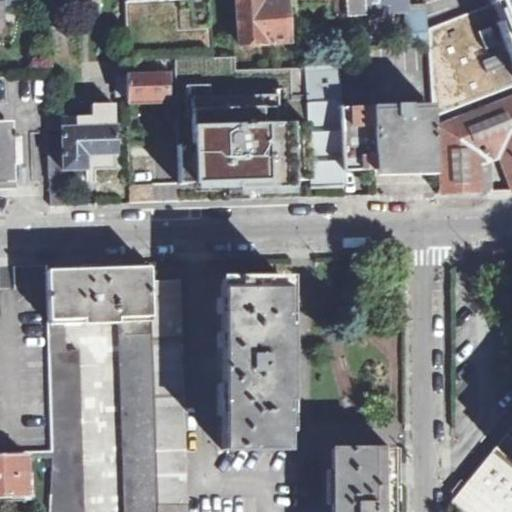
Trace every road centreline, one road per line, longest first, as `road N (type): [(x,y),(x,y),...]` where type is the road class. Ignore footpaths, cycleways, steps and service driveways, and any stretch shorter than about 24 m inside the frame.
road 1 (residential): [(0,239),(426,228)]
road 2 (unknown): [(195,258),(200,460),(218,482),(262,494),(267,511)]
road 3 (residential): [(426,228),(425,483),(433,511)]
